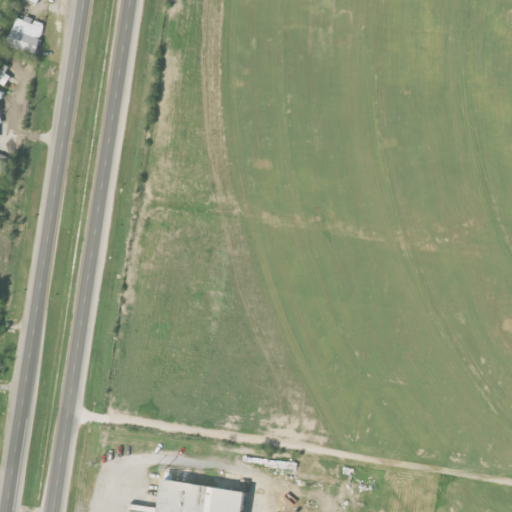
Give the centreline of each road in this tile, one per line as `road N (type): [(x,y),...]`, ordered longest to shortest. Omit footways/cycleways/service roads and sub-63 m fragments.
road 1 (primary): [(52,511),(134,0)]
road 2 (primary): [(84,0),(5,511)]
